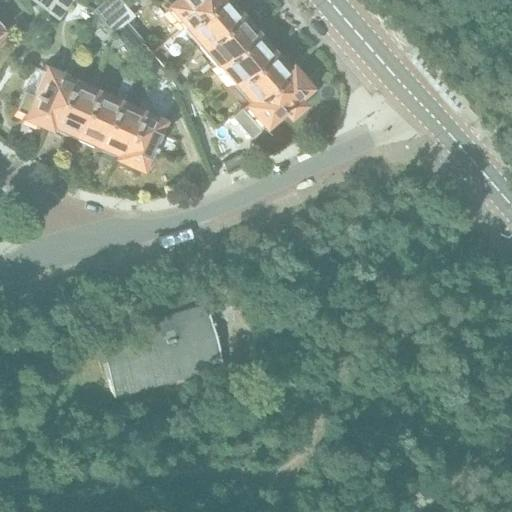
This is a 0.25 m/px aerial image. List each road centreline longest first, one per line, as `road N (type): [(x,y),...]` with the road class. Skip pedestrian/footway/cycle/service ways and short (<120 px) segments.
road 1 (unknown): [(511,341),(396,339),(353,355),(327,382),(307,450),(266,479),(177,469),(82,494),(0,482)]
road 2 (residential): [(423,109),(199,216),(84,251)]
road 3 (residential): [(423,109),(325,0)]
road 4 (residential): [(511,207),(423,109)]
